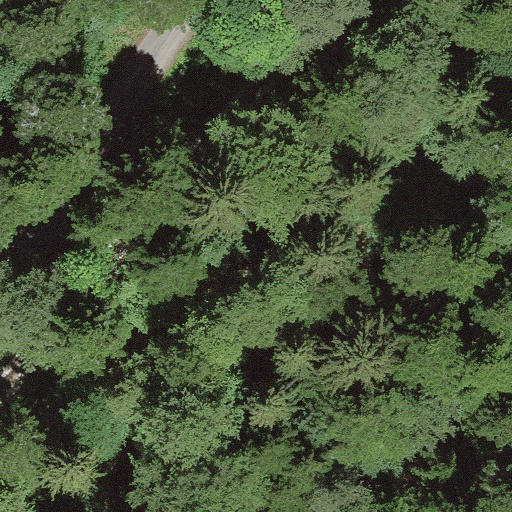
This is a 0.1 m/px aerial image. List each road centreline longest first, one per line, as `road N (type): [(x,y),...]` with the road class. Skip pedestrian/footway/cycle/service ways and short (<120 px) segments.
road 1 (track): [(0,408),(113,246),(327,0)]
road 2 (unclassified): [(191,0),(0,303)]
